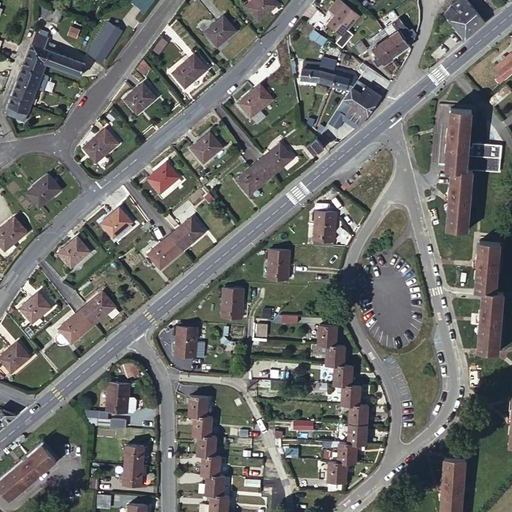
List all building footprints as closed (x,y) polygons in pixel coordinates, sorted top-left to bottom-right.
[(135,0),(149,12),(157,0),(135,0)] [(279,3),(276,0),(253,0),(248,4),(261,19),(279,3)] [(346,34),(363,13),(346,0),(338,0),(333,7),(340,13),(332,22),(346,34)] [(446,11),(466,34),(484,19),(483,18),(467,0),(454,0),(451,3),(446,11)] [(486,0),(494,8),(504,0),(486,0)] [(64,10),(59,8),(58,9),(50,6),(46,15),(60,21),(64,10)] [(319,8),(310,21),(317,27),(323,31),(324,32),(334,18),(319,8)] [(402,16),(416,37),(422,32),(408,12),(402,16)] [(238,29),(226,15),(208,30),(220,44),(238,29)] [(390,43),(398,53),(417,40),(415,37),(416,37),(402,16),(388,26),(387,27),(396,39),(390,43)] [(120,34),(107,25),(95,45),(98,47),(94,53),(104,60),(120,34)] [(41,27),(39,32),(49,36),(50,31),(41,27)] [(381,54),(386,60),(386,61),(398,53),(390,43),(396,39),(387,27),(371,39),(379,51),(381,54)] [(313,35),(325,43),(330,37),(317,29),(313,35)] [(49,36),(39,32),(38,32),(34,41),(47,46),(50,40),(51,37),(49,36)] [(171,41),(165,36),(156,48),(162,52),(171,41)] [(370,47),(364,39),(357,43),(363,52),(370,47)] [(47,46),(54,49),(60,51),(63,45),(50,40),(47,46)] [(47,46),(34,41),(31,49),(51,57),(54,49),(47,46)] [(45,72),(49,61),(51,57),(31,49),(26,65),(45,72)] [(49,61),(62,66),(67,54),(62,52),(60,51),(54,49),(51,57),(49,61)] [(210,67),(198,53),(175,72),(188,87),(210,67)] [(62,66),(83,74),(88,62),(67,54),(62,66)] [(381,64),(386,60),(381,54),(379,55),(376,57),(381,64)] [(511,74),(511,54),(497,67),(503,74),(499,78),(502,82),(511,74)] [(324,62),(306,59),(305,65),(323,67),(339,73),(348,77),(351,70),(336,65),(324,62)] [(147,72),(153,67),(147,60),(140,66),(147,72)] [(20,79),(39,87),(45,72),(26,65),(20,79)] [(323,67),(305,65),(304,76),(321,79),(323,67)] [(323,67),(321,79),(335,83),(339,73),(323,67)] [(39,87),(47,90),(53,75),(45,72),(39,87)] [(339,73),(335,83),(348,88),(352,78),(348,77),(339,73)] [(365,122),(385,94),(361,76),(345,99),(353,105),(349,112),(365,122)] [(14,95),(33,103),(39,87),(20,79),(14,95)] [(276,96),(263,81),(242,99),(254,114),(264,106),(276,96)] [(158,96),(146,82),(127,97),(139,111),(158,96)] [(511,94),(511,85),(511,84),(493,99),(499,106),(511,94)] [(27,119),(33,103),(14,95),(9,112),(14,114),(24,117),(27,119)] [(353,105),(345,99),(341,106),(349,112),(353,105)] [(264,106),(254,114),(260,121),(269,113),(264,106)] [(360,126),(365,122),(349,112),(341,106),(333,119),(342,125),(347,118),(360,126)] [(471,169),(474,143),(478,108),(455,106),(448,167),(451,167),(471,169)] [(122,143),(109,127),(86,145),(100,162),(122,143)] [(225,145),(213,130),(195,146),(206,160),(225,145)] [(327,144),(320,136),(310,144),(317,152),(327,144)] [(262,158),(274,174),(296,155),(284,140),(268,153),(262,158)] [(506,146),(474,143),(471,169),(475,170),(503,173),(506,146)] [(252,192),(274,174),(262,158),(256,163),(239,177),(252,192)] [(182,174),(170,159),(151,174),(164,189),(182,174)] [(475,170),(471,169),(451,167),(446,227),(469,230),(475,170)] [(64,188),(51,172),(30,190),(43,205),(64,188)] [(208,184),(215,192),(226,184),(219,175),(208,184)] [(352,184),(350,181),(344,186),(347,189),(352,184)] [(339,192),(334,187),(326,194),(330,199),(339,192)] [(135,220),(123,205),(104,220),(116,235),(135,220)] [(317,207),(315,237),(324,237),(334,238),(337,209),(317,207)] [(30,229),(18,214),(0,229),(0,238),(7,247),(30,229)] [(179,228),(173,233),(185,248),(208,230),(195,214),(179,228)] [(185,248),(173,233),(167,238),(151,251),(164,267),(185,248)] [(92,249),(80,235),(62,250),(75,264),(92,249)] [(485,289),(501,290),(506,241),(482,239),(477,288),(485,289)] [(291,247),(272,246),(270,275),(289,276),(291,247)] [(244,286),(225,285),(223,314),(242,316),(244,286)] [(110,311),(117,304),(118,303),(106,288),(84,307),(97,322),(110,311)] [(499,351),(504,300),(505,291),(501,290),(485,289),(479,349),(499,351)] [(54,305),(42,290),(24,305),(36,319),(54,305)] [(122,310),(117,304),(110,311),(114,316),(122,310)] [(75,341),(97,322),(84,307),(78,312),(62,325),(65,329),(74,339),(75,341)] [(299,313),(285,312),(284,320),(298,321),(299,313)] [(266,336),(267,322),(255,321),(255,335),(266,336)] [(199,325),(179,323),(177,353),(196,354),(199,325)] [(322,325),(322,342),(330,343),(339,343),(340,327),(322,325)] [(69,343),(74,339),(65,329),(60,334),(59,338),(62,341),(67,341),(69,343)] [(33,354),(21,339),(2,355),(14,370),(33,354)] [(346,363),(347,343),(339,343),(330,343),(328,362),(337,363),(346,363)] [(134,359),(123,363),(127,377),(139,373),(134,359)] [(355,363),(346,363),(337,363),(336,382),(344,382),(353,383),(355,363)] [(131,380),(111,378),(108,408),(128,410),(128,409),(134,410),(137,407),(138,397),(136,395),(129,394),(131,380)] [(362,383),(353,383),(344,382),(342,402),(352,402),(361,403),(362,383)] [(191,393),(190,413),(194,413),(207,414),(209,394),(191,393)] [(368,423),(369,403),(361,403),(352,402),(350,421),(368,423)] [(0,427),(19,411),(5,405),(0,408),(0,427)] [(210,433),(212,414),(207,414),(194,413),(193,432),(198,432),(210,433)] [(113,417),(102,416),(101,423),(113,424),(127,425),(127,419),(113,417)] [(315,420),(297,418),(296,428),(315,430),(315,420)] [(367,443),(368,423),(350,421),(349,441),(358,442),(367,443)] [(225,434),(232,434),(252,436),(253,429),(225,427),(225,434)] [(217,434),(210,433),(198,432),(197,452),(202,453),(215,454),(217,434)] [(253,444),(254,436),(252,436),(232,434),(232,442),(253,444)] [(127,460),(144,462),(146,442),(129,441),(127,460)] [(349,441),(340,441),(338,460),(348,460),(356,461),(358,442),(349,441)] [(55,456),(43,442),(0,475),(0,483),(8,494),(55,456)] [(323,449),(322,458),(331,459),(336,460),(337,450),(323,449)] [(201,472),(207,472),(219,473),(221,454),(215,454),(202,453),(201,472)] [(461,511),(466,457),(445,456),(441,511),(461,511)] [(348,460),(338,460),(336,460),(331,459),(330,478),(347,480),(348,460)] [(142,481),(144,462),(127,460),(125,479),(142,481)] [(246,475),(264,476),(265,469),(247,467),(246,475)] [(206,490),(211,491),(224,492),(225,473),(219,473),(207,472),(206,490)] [(330,478),(329,489),(346,490),(347,480),(330,478)] [(211,491),(210,511),(216,511),(222,511),(228,511),(229,492),(224,492),(211,491)] [(96,492),(96,507),(110,507),(111,493),(96,492)] [(128,511),(146,511),(147,500),(130,498),(128,511)]
